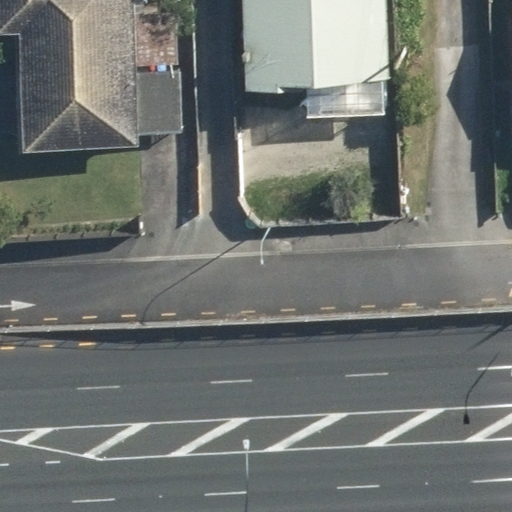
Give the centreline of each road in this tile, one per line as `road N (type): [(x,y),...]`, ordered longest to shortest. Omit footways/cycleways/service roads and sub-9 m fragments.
road 1 (primary): [(511,414),(0,439)]
road 2 (unknown): [(376,235),(362,0)]
